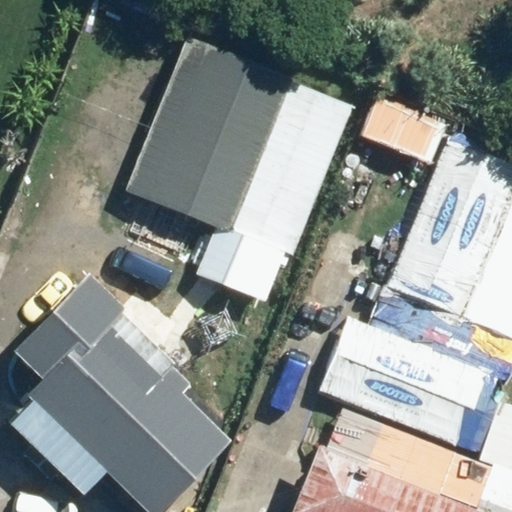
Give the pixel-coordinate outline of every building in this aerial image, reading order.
[(277,87),(173,44),(109,197),(213,240),(277,87)] [(193,287),(266,317),(349,117),(277,87),(213,240),(193,287)] [(511,177),(436,145),(372,297),(511,355),(511,177)] [(209,442),(223,428),(121,331),(128,323),(80,278),(3,359),(32,387),(0,420),(0,437),(78,511),(101,488),(126,511),(158,511),(218,450),(209,442)] [(500,386),(343,326),(312,406),(470,466),(500,386)] [(488,511),(307,444),(281,511),(488,511)]
